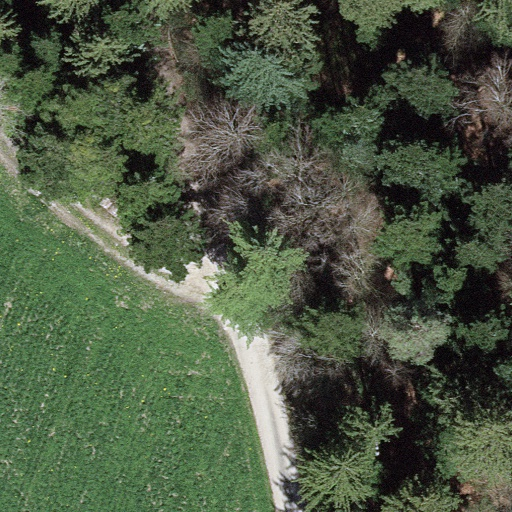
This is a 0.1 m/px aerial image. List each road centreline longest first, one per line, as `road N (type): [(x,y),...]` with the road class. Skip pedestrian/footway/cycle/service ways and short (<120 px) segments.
road 1 (track): [(290,511),(199,156),(135,0)]
road 2 (track): [(237,286),(511,77)]
